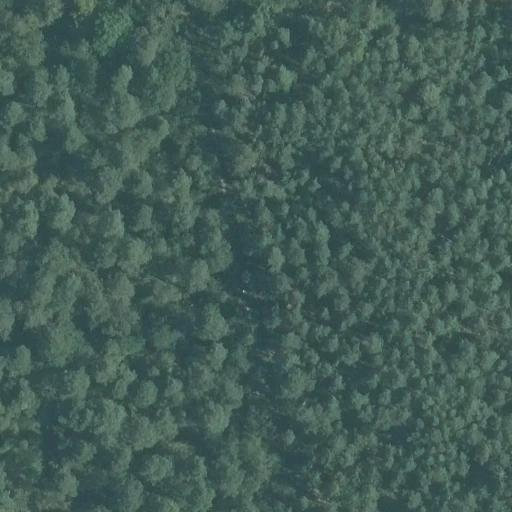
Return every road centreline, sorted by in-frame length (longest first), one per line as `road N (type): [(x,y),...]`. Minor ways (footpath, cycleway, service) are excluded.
road 1 (track): [(290,511),(184,17)]
road 2 (track): [(184,17),(411,0)]
road 3 (track): [(0,52),(184,17)]
